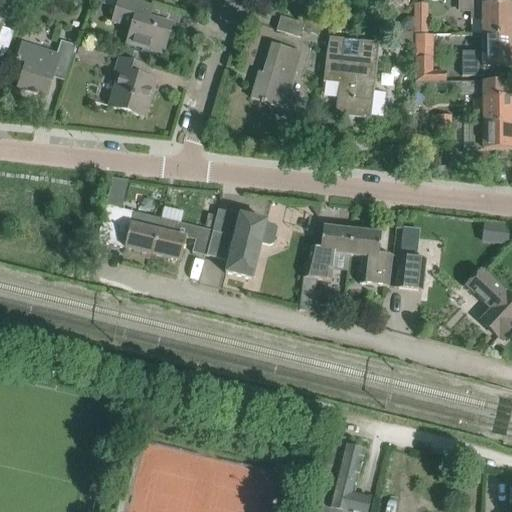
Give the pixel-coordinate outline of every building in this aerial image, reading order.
[(153,7),(134,1),(129,0),(116,0),(110,22),(130,28),(125,44),(163,55),(171,27),(149,20),(153,7)] [(481,0),(460,0),(460,13),(470,12),(470,22),(481,22),(481,38),(511,37),(511,5),(482,6),(481,0)] [(305,20),(304,25),(280,18),(276,32),(299,39),(302,32),(320,37),(323,25),(305,20)] [(429,18),(415,18),(415,36),(428,36),(429,18)] [(0,72),(1,72),(7,54),(13,34),(2,30),(3,28),(0,26),(0,72)] [(395,35),(395,46),(412,46),(412,35),(395,35)] [(452,50),(452,36),(436,37),(436,50),(452,50)] [(511,67),(511,37),(481,38),(481,54),(463,54),(463,78),(501,78),(501,68),(511,67)] [(336,117),(370,121),(379,45),(330,39),(324,84),(340,86),(336,117)] [(76,47),(61,42),(58,52),(73,57),(76,47)] [(46,100),(60,57),(22,45),(16,64),(25,67),(17,90),(46,100)] [(301,55),(293,52),(273,46),(260,86),(256,85),(251,100),(293,114),(299,95),(289,91),(301,55)] [(144,119),(155,83),(144,79),(147,68),(120,60),(116,72),(120,73),(109,109),(144,119)] [(433,61),(415,61),(415,84),(447,84),(447,73),(433,73),(433,61)] [(511,99),(505,100),(505,84),(458,84),(458,96),(482,97),(482,115),(472,115),(472,126),(511,126),(511,99)] [(415,151),(427,151),(426,126),(415,126),(415,128),(415,151)] [(450,135),(450,126),(435,126),(436,135),(450,135)] [(511,126),(472,126),(470,126),(470,152),(511,151),(511,126)] [(413,163),(415,143),(415,128),(401,127),(399,162),(413,163)] [(318,206),(309,205),(317,216),(318,206)] [(106,207),(97,243),(113,247),(124,250),(152,256),(161,221),(115,210),(106,207)] [(212,233),(206,258),(228,263),(225,275),(252,282),(266,223),(240,217),(234,238),(212,233)] [(161,221),(152,256),(180,263),(186,239),(195,242),(192,254),(206,258),(212,233),(161,221)] [(310,249),(303,280),(317,281),(331,283),(332,272),(347,274),(349,257),(352,232),(323,229),(320,250),(310,249)] [(352,232),(349,257),(362,258),(359,286),(389,289),(393,257),(379,256),(381,236),(352,232)] [(402,247),(401,258),(417,260),(419,248),(402,247)] [(397,290),(422,293),(425,261),(417,260),(401,258),(397,290)] [(511,299),(507,295),(505,296),(480,273),(466,288),(491,311),(480,323),(497,339),(499,338),(503,342),(511,333),(511,299)] [(322,488),(317,507),(337,511),(367,511),(370,499),(354,495),(364,453),(344,448),(339,466),(328,464),(323,483),(322,488)]
